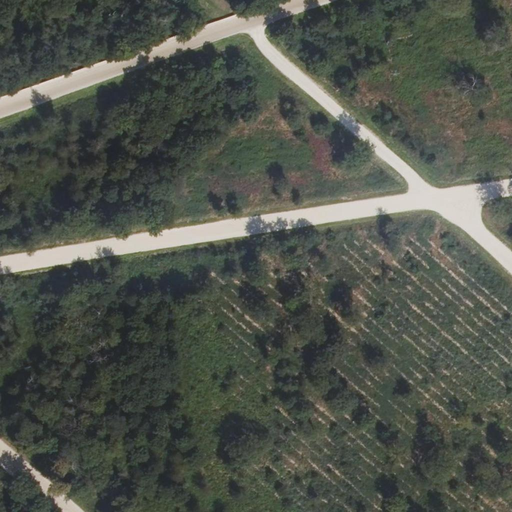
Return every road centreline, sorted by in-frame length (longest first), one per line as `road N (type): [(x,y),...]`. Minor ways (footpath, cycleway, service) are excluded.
road 1 (track): [(511,189),(0,270)]
road 2 (track): [(0,110),(311,0)]
road 3 (track): [(237,23),(438,201)]
